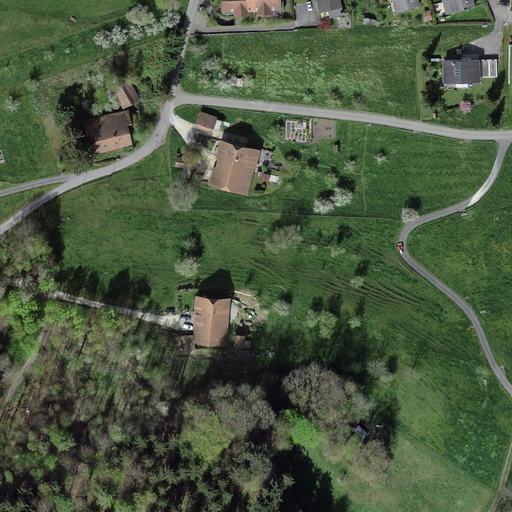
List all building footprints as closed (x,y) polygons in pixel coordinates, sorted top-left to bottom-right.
[(279,0),(222,0),(223,11),(279,9),(279,0)] [(338,0),(316,0),(319,12),(340,8),(338,0)] [(416,0),(394,0),(398,12),(418,6),(416,0)] [(471,0),(449,0),(454,13),(473,8),(471,0)] [(498,57),(482,58),(482,75),(498,75),(498,57)] [(478,58),(446,59),(446,82),(478,82),(478,58)] [(129,80),(114,89),(127,108),(141,99),(129,80)] [(216,118),(202,111),(197,122),(211,129),(216,118)] [(123,114),(86,122),(92,153),(130,146),(123,114)] [(259,150),(222,140),(210,184),(247,194),(259,150)] [(230,299),(195,299),(196,345),(231,345),(230,299)]
